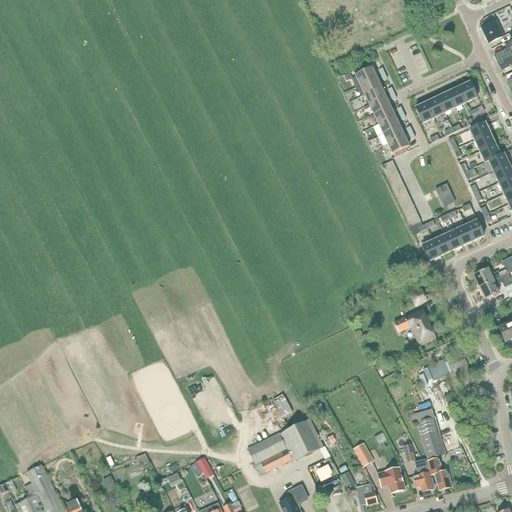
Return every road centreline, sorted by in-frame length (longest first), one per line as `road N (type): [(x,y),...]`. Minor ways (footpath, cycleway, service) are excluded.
road 1 (residential): [(493,374),(455,276),(465,262),(511,240)]
road 2 (residential): [(425,149),(401,93),(482,56)]
